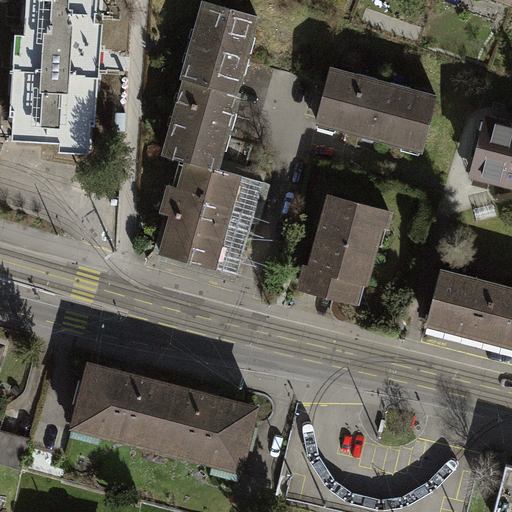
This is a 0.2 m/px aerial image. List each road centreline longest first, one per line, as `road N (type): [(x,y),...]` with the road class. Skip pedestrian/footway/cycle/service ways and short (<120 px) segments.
road 1 (tertiary): [(177,311),(511,394)]
road 2 (tertiary): [(0,301),(120,332),(177,311)]
road 3 (tertiary): [(177,311),(0,259)]
